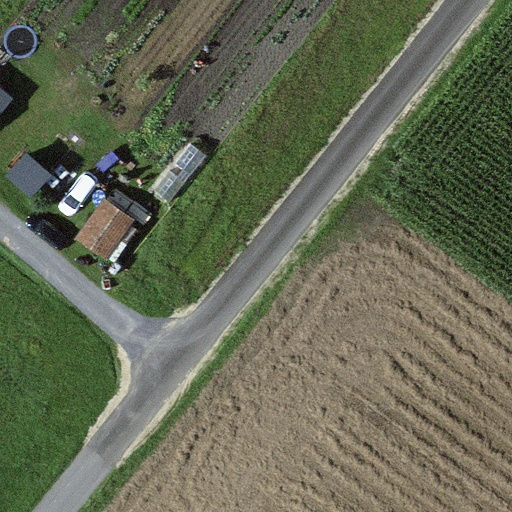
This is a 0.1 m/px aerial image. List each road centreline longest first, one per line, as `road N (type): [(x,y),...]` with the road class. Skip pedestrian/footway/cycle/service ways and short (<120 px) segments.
road 1 (unclassified): [(62,511),(476,0)]
road 2 (track): [(184,359),(0,216)]
